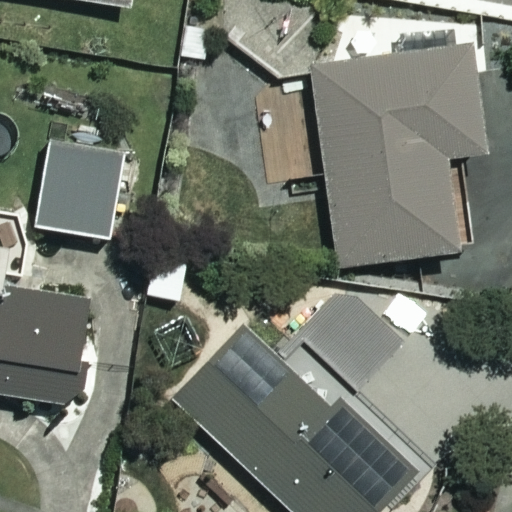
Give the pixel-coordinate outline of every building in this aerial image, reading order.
[(129,0),(53,0),(128,11),(129,0)] [(470,28),(400,37),(402,58),(311,69),(336,268),(459,253),(448,157),(485,153),(470,28)] [(114,157),(48,148),(36,231),(102,241),(114,157)] [(0,397),(68,407),(82,305),(0,293),(0,397)] [(348,293),(300,344),(354,396),(403,345),(348,293)] [(330,411),(242,330),(172,405),(286,511),(385,511),(418,478),(337,403),(330,411)]
